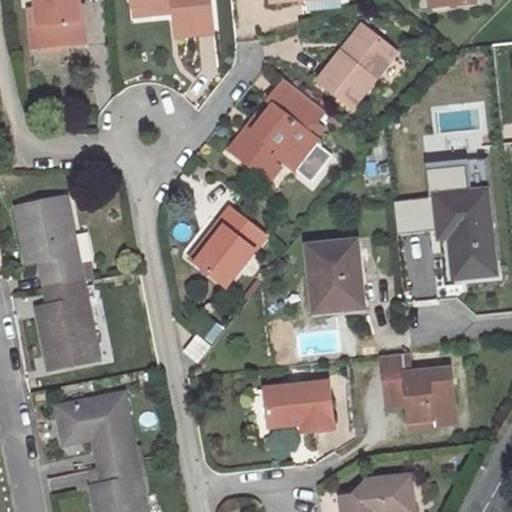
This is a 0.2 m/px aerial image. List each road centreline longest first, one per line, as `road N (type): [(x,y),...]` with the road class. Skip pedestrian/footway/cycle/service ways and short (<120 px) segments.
road 1 (residential): [(197,491),(144,222),(151,135)]
road 2 (residential): [(151,135),(98,152),(32,146),(14,116)]
road 3 (residential): [(33,511),(0,362)]
road 4 (residential): [(151,135),(199,122),(248,58)]
